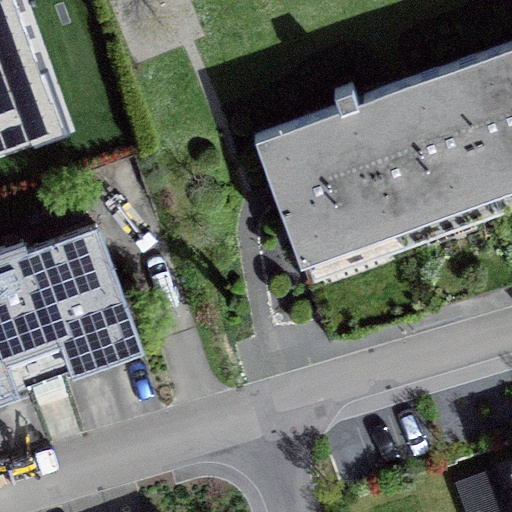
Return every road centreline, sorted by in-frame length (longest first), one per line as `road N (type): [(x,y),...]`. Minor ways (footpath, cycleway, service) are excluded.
road 1 (residential): [(511,344),(253,421)]
road 2 (residential): [(253,421),(0,502)]
